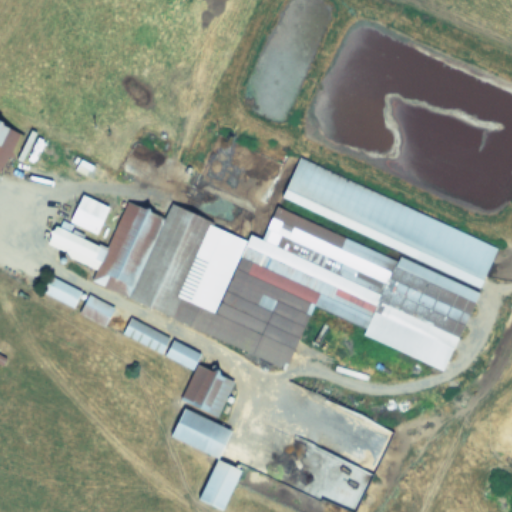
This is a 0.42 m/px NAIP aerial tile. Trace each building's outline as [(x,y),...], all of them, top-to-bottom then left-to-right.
[(21,130),(0,119),(0,168),(2,169),(21,130)] [(495,241),(295,160),(279,199),(401,248),(398,256),(274,206),(261,238),(248,233),(246,237),(168,205),(163,217),(125,201),(107,244),(54,223),(45,246),(95,266),(88,284),(285,364),(310,304),(364,326),(361,335),(443,368),(475,290),(495,241)] [(107,206),(79,193),(67,220),(95,233),(107,206)] [(80,291),(48,275),(40,291),(71,307),(80,291)] [(112,307),(86,292),(75,312),(102,326),(112,307)] [(190,366),(198,349),(126,318),(119,335),(190,366)] [(231,377),(193,363),(179,401),(217,415),(231,377)] [(213,455),(196,499),(220,509),(237,467),(214,458),(227,426),(179,406),(167,436),(213,455)]
